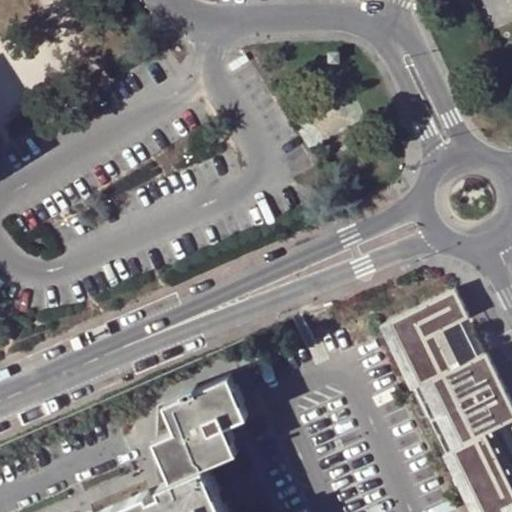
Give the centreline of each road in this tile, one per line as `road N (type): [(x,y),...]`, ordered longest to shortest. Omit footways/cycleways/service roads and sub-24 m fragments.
road 1 (residential): [(457,162),(388,31),(345,22),(221,28),(161,0)]
road 2 (tertiary): [(432,189),(182,329)]
road 3 (tertiary): [(182,329),(450,235)]
road 4 (tertiary): [(182,329),(0,407)]
